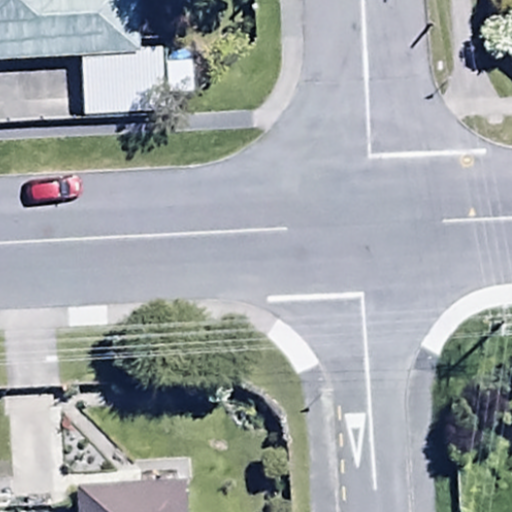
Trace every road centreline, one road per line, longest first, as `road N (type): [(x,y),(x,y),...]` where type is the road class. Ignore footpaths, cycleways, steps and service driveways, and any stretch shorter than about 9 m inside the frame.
road 1 (unclassified): [(0,253),(364,233)]
road 2 (residential): [(364,233),(380,511)]
road 3 (residential): [(352,0),(364,233)]
road 4 (unclassified): [(364,233),(511,225)]
